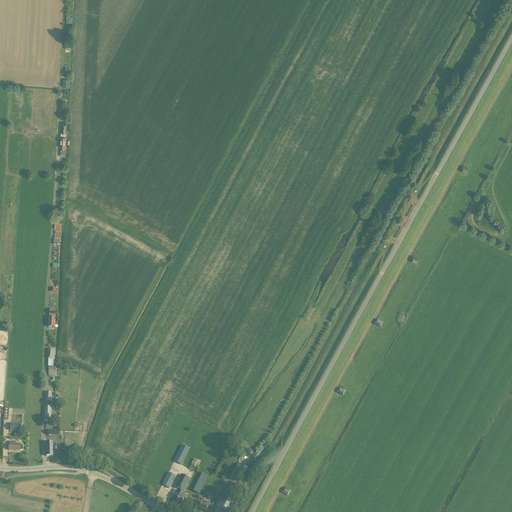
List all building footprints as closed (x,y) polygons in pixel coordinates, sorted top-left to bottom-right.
[(469,171),(463,167),(461,172),(467,175),(469,171)] [(401,213),(395,223),(406,229),(411,219),(408,217),(408,216),(401,213)] [(420,260),(414,257),(411,262),(417,265),(420,260)] [(398,322),(405,324),(407,318),(401,315),(398,322)] [(383,323),(377,320),(375,325),(381,328),(383,323)] [(346,391),(340,388),(337,393),(343,396),(346,391)] [(181,465),(195,438),(188,434),(174,461),(181,465)] [(22,446),(20,445),(16,444),(16,442),(10,442),(9,450),(19,451),(20,450),(22,450),(23,449),(23,446),(22,446)] [(371,454),(365,451),(362,456),(368,459),(371,454)] [(168,473),(162,485),(169,489),(175,476),(168,473)] [(194,491),(200,494),(208,476),(202,473),(194,491)] [(175,487),(182,490),(181,492),(178,490),(172,501),(180,505),(186,494),(184,493),(190,480),(181,475),(175,487)] [(228,501),(235,489),(228,485),(213,511),(220,511),(222,510),(225,511),(227,509),(223,507),(224,503),(227,504),(228,502),(228,501)] [(290,492),(284,489),(281,494),(287,497),(290,492)] [(205,511),(206,511),(209,507),(210,504),(207,502),(206,505),(202,503),(199,508),(205,511)]
